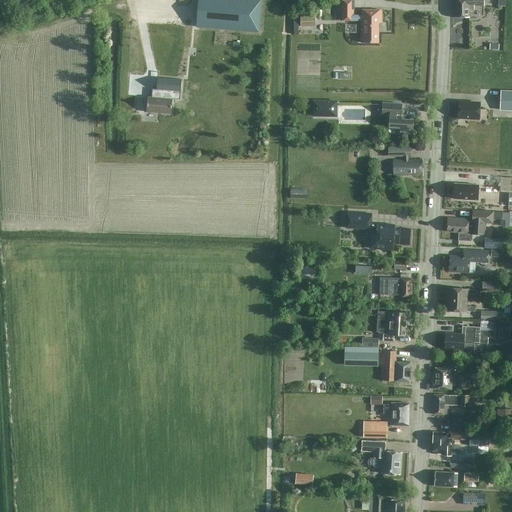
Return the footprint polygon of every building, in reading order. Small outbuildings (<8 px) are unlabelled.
[(199,16),(198,25),(258,30),(260,0),(254,0),(200,0),(200,5),(199,16)] [(341,0),(341,20),(361,20),(361,24),(362,24),(362,29),(361,29),(361,42),(378,42),(378,22),(381,22),(381,10),(361,10),(361,16),(353,16),(353,9),(354,9),(354,8),(353,8),(353,1),(354,1),(354,0),(341,0)] [(454,0),(454,17),(469,17),(469,8),(473,8),(473,5),(484,5),(483,0),(454,0)] [(313,23),(313,17),(299,17),(299,27),(304,27),(304,24),(313,23)] [(148,96),(147,111),(172,113),(173,98),(173,90),(181,91),(182,79),(158,77),(157,92),(152,92),(152,97),(148,96)] [(511,116),(511,97),(501,97),(500,118),(508,118),(509,110),(511,110),(511,116)] [(312,100),(312,116),(336,117),(337,100),(312,100)] [(413,120),(401,119),(403,104),(383,102),(382,114),(390,114),(389,126),(400,127),(400,132),(413,132),(413,120)] [(458,117),(479,118),(480,103),(459,102),(458,117)] [(339,146),(319,145),(319,157),(339,158),(339,146)] [(411,156),(411,146),(388,147),(388,157),(403,156),(404,160),(392,160),(393,175),(423,175),(422,159),(408,160),(408,156),(411,156)] [(454,199),(477,200),(478,185),(455,183),(454,199)] [(290,198),(306,199),(306,189),(291,189),(290,198)] [(448,220),(447,231),(459,232),(458,234),(458,240),(470,241),(472,239),(472,235),(479,235),(485,236),(486,223),(492,223),(493,219),(493,215),(493,214),(493,211),(470,210),(470,213),(470,219),(451,218),(451,220),(448,220)] [(493,215),(493,219),(494,219),(500,219),(500,226),(509,227),(510,213),(510,212),(503,212),(493,211),(493,214),(493,215)] [(371,224),(371,213),(347,212),(346,228),(370,229),(371,224)] [(399,243),(399,244),(409,244),(410,229),(400,228),(399,229),(394,228),(394,225),(377,224),(377,225),(371,224),(370,229),(377,229),(376,235),(376,249),(393,249),(393,243),(399,243)] [(487,262),(488,251),(463,249),(463,256),(450,256),(449,271),(469,272),(469,261),(487,262)] [(394,269),(406,269),(406,261),(394,261),(394,269)] [(305,266),(303,274),(311,277),(313,268),(305,266)] [(411,296),(412,278),(407,278),(408,274),(400,274),(400,278),(379,277),(379,295),(400,295),(400,296),(411,296)] [(482,291),(501,291),(502,282),(482,281),(482,291)] [(448,287),(447,299),(467,300),(467,294),(476,295),(476,290),(468,289),(448,287)] [(467,300),(447,299),(446,310),(466,311),(475,311),(475,306),(467,306),(467,300)] [(394,335),(404,335),(405,312),(386,311),(385,334),(383,334),(382,341),(393,341),(394,335)] [(480,320),(500,320),(500,311),(481,311),(480,320)] [(480,330),(480,327),(462,326),(461,334),(445,334),(444,348),(473,349),(474,342),(479,342),(487,343),(488,331),(480,330)] [(324,344),(333,345),(334,337),(324,336),(324,344)] [(378,338),(363,338),(362,346),(378,347),(378,338)] [(345,350),(345,362),(377,363),(377,351),(345,350)] [(381,350),(380,380),(394,381),(410,382),(411,362),(396,361),(396,350),(381,350)] [(434,388),(451,389),(452,368),(435,367),(434,388)] [(458,389),(468,389),(469,375),(459,374),(458,389)] [(444,414),(447,414),(448,405),(468,406),(469,395),(434,394),(433,414),(444,414)] [(383,396),(370,395),(370,404),(382,404),(383,396)] [(391,413),(391,425),(408,425),(408,403),(391,403),(391,405),(383,404),(382,413),(391,413)] [(511,426),(511,409),(497,409),(497,426),(511,426)] [(386,422),(364,422),(363,438),(386,438),(386,422)] [(433,443),(433,450),(442,451),(442,454),(451,455),(451,454),(458,454),(459,444),(452,444),(452,438),(460,439),(460,430),(453,430),(448,430),(448,433),(433,432),(433,443)] [(489,446),(490,432),(469,431),(468,445),(489,446)] [(353,452),(359,446),(355,441),(349,447),(353,452)] [(361,441),(361,450),(374,451),(373,456),(372,456),(371,457),(370,457),(369,458),(368,459),(368,460),(367,461),(367,462),(367,463),(368,464),(368,465),(369,466),(369,467),(370,468),(371,468),(372,468),(382,469),(382,472),(399,474),(401,452),(384,451),(385,443),(361,441)] [(319,456),(326,449),(318,442),(312,449),(319,456)] [(434,485),(456,486),(457,473),(435,472),(434,485)] [(312,485),(313,474),(296,473),(295,484),(312,485)] [(464,481),(477,482),(478,474),(464,473),(464,481)] [(476,505),(476,493),(463,492),(462,504),(476,505)] [(382,511),(383,497),(369,496),(368,511),(371,511),(382,511)] [(404,511),(405,500),(387,499),(386,511),(404,511)]
